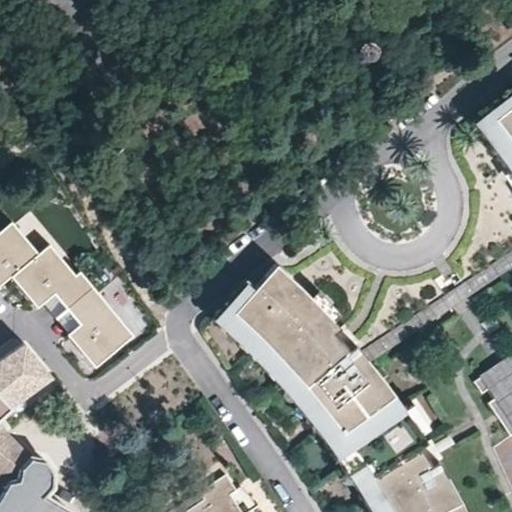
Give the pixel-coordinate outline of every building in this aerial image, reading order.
[(511,110),(474,140),(495,167),(511,191),(511,265),(467,296),(479,313),(511,290),(511,110)] [(0,225),(0,413),(75,355),(53,322),(0,357),(0,282),(24,262),(40,248),(43,246),(43,245),(17,212),(0,225)] [(62,231),(43,245),(43,246),(40,248),(57,271),(80,254),(62,231)] [(95,275),(80,254),(57,271),(60,277),(77,300),(93,323),(106,314),(114,308),(92,277),(95,275)] [(248,300),(215,336),(243,362),(275,394),(306,429),(329,460),(338,453),(353,472),(376,511),(472,511),(458,482),(450,469),(437,478),(425,461),(433,456),(428,449),(404,416),(376,382),(461,324),(449,307),(363,368),(357,361),(350,368),(335,351),(341,345),(337,341),(313,315),(278,282),(257,308),(248,300)] [(511,429),(511,361),(508,356),(500,362),(472,380),(508,432),(511,429)] [(407,402),(423,427),(437,418),(421,393),(407,402)] [(0,474),(12,482),(5,494),(0,502),(0,511),(70,511),(72,510),(44,492),(51,483),(52,469),(44,457),(31,455),(30,455),(6,429),(0,420),(0,474)] [(246,510),(239,500),(246,495),(236,481),(191,511),(247,511),(246,510)] [(263,511),(265,511),(251,491),(246,495),(239,500),(246,510),(252,506),(256,511),(263,511)]
